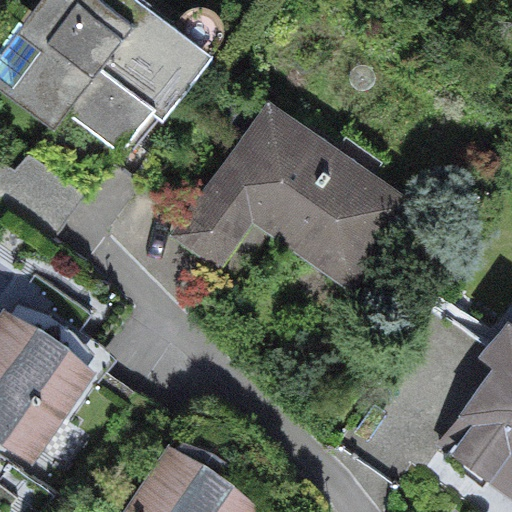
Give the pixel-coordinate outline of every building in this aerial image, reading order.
[(59,0),(5,73),(146,176),(239,50),(170,0),(59,0)] [(426,197),(286,93),(178,237),(226,273),(269,216),(361,284),(426,197)] [(114,359),(27,294),(0,329),(0,434),(36,462),(114,359)] [(511,341),(504,352),(511,358),(511,362),(451,440),(511,487),(511,341)] [(288,511),(189,441),(137,511),(288,511)]
